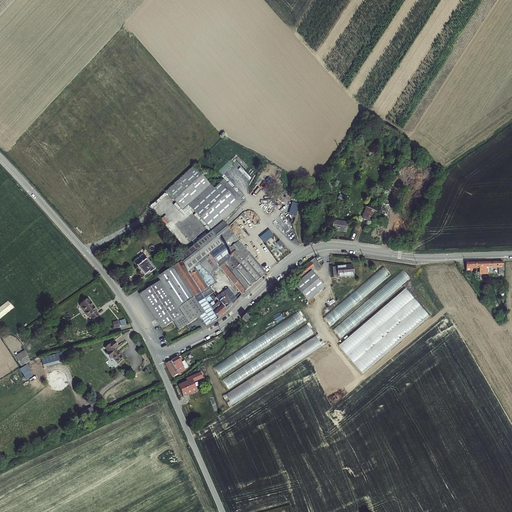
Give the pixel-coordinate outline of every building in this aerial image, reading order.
[(196,164),(165,192),(182,209),(188,203),(192,208),(216,186),(196,164)] [(223,179),(216,186),(192,208),(213,231),(223,221),(244,201),(223,179)] [(260,206),(265,202),(255,192),(251,196),(260,206)] [(341,195),(331,215),(339,219),(349,199),(341,195)] [(361,218),(371,223),(376,212),(366,207),(361,218)] [(179,230),(182,228),(184,231),(197,221),(195,217),(182,227),(178,222),(175,224),(179,230)] [(219,318),(226,311),(223,307),(227,304),(230,308),(235,303),(219,283),(223,280),(218,272),(215,273),(214,271),(220,268),(242,295),(265,273),(223,221),(213,231),(180,257),(182,261),(157,276),(161,281),(140,294),(149,309),(162,329),(173,322),(178,330),(200,318),(206,325),(219,318)] [(347,223),(332,221),(330,230),(345,233),(347,223)] [(142,256),(134,263),(144,275),(148,272),(150,274),(155,269),(152,267),(154,266),(151,263),(149,264),(142,256)] [(293,275),(291,277),(296,283),(294,285),(307,302),(325,287),(311,269),(314,267),(316,270),(320,267),(314,258),(299,270),(301,272),(294,277),(293,275)] [(487,273),(487,261),(463,262),(464,271),(472,271),(472,268),(478,268),(478,273),(487,273)] [(502,261),(487,261),(487,273),(491,273),(491,268),(497,268),(497,275),(502,275),(502,261)] [(337,265),(337,267),(332,267),(332,278),(353,277),(352,265),(337,265)] [(330,325),(392,275),(385,266),(323,317),(330,325)] [(354,324),(412,279),(405,270),(358,307),(362,312),(351,321),(354,324)] [(408,289),(339,344),(361,372),(430,317),(408,289)] [(88,299),(79,305),(87,316),(89,315),(92,319),(98,315),(95,311),(96,310),(88,299)] [(0,318),(15,307),(9,300),(0,307),(0,318)] [(271,342),(305,320),(299,311),(265,333),(271,342)] [(247,314),(242,319),(245,323),(251,318),(247,314)] [(113,322),(115,328),(127,324),(126,318),(113,322)] [(293,333),(299,342),(313,333),(307,324),(293,333)] [(300,345),(305,356),(323,346),(317,336),(300,345)] [(119,346),(115,340),(106,347),(109,352),(106,354),(109,359),(113,356),(119,364),(124,360),(115,349),(119,346)] [(22,366),(31,361),(25,350),(16,355),(22,366)] [(65,354),(49,357),(50,364),(66,360),(65,354)] [(177,356),(166,363),(169,368),(167,369),(173,378),(179,374),(180,376),(183,374),(182,373),(186,371),(185,369),(188,367),(185,360),(181,363),(177,356)] [(29,365),(21,367),(26,379),(33,376),(29,365)] [(202,371),(186,377),(188,381),(180,384),(185,396),(199,391),(195,382),(205,378),(202,371)] [(250,379),(226,394),(233,405),(256,389),(250,379)] [(92,404),(88,406),(89,408),(81,412),(84,419),(96,414),(92,404)]
